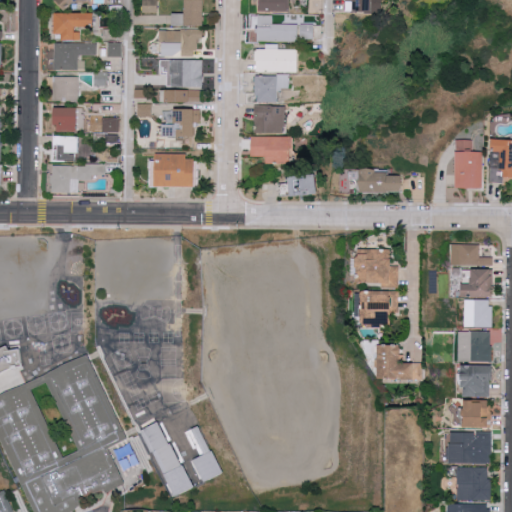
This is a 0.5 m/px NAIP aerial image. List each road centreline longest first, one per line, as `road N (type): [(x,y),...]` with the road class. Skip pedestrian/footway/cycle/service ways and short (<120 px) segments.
road 1 (residential): [(233,218),(511,219)]
road 2 (residential): [(0,214),(233,218)]
road 3 (residential): [(233,218),(234,0)]
road 4 (residential): [(27,215),(30,0)]
